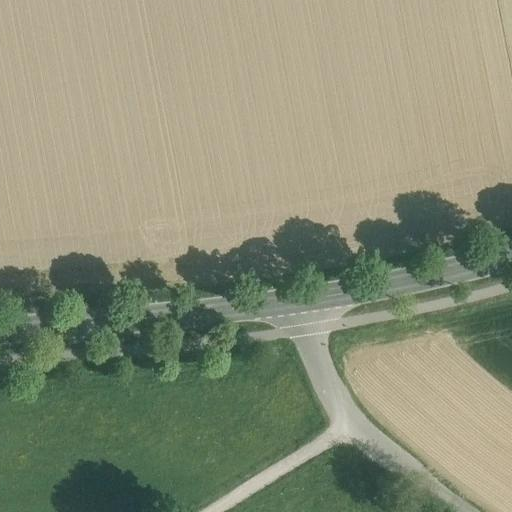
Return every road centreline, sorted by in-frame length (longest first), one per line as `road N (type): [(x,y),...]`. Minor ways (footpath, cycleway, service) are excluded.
road 1 (tertiary): [(0,334),(298,303),(511,256)]
road 2 (track): [(298,303),(339,414),(469,511)]
